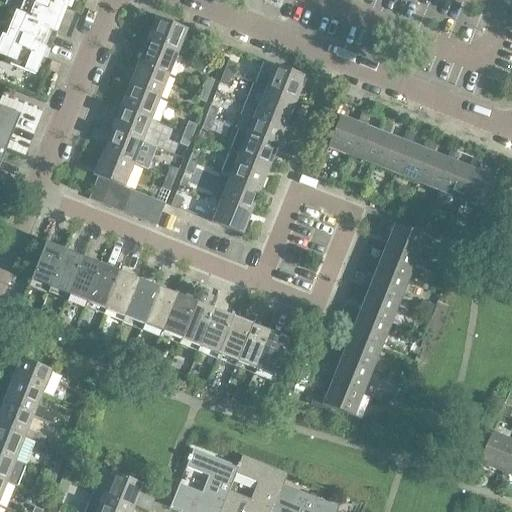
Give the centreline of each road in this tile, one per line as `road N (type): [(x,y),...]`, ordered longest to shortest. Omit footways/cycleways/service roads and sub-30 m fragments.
road 1 (residential): [(511,128),(246,23)]
road 2 (residential): [(258,284),(29,194)]
road 3 (residential): [(258,284),(322,310),(357,218),(294,191)]
road 4 (residential): [(29,194),(111,0)]
